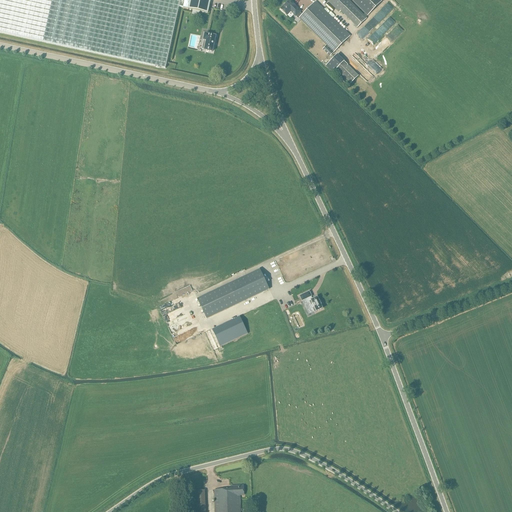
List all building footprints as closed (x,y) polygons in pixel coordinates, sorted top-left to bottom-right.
[(0,0),(0,31),(166,68),(179,6),(208,13),(210,0),(0,0)] [(341,11),(358,27),(367,19),(348,0),(327,0),(340,12),(341,11)] [(383,0),(350,0),(368,17),(384,0),(383,0)] [(291,11),(296,16),(300,11),(296,7),(296,6),(293,3),(291,4),(288,1),(281,9),(287,15),(291,11)] [(315,2),(300,18),(334,52),(350,36),(315,2)] [(216,36),(205,34),(203,40),(206,41),(204,50),(212,52),(215,42),(214,42),(216,36)] [(348,66),(347,67),(344,64),(346,62),(339,55),(327,66),(335,73),(337,71),(351,85),(359,77),(348,66)] [(361,74),(368,81),(373,76),(365,68),(363,70),(364,71),(361,74)] [(259,268),(197,298),(207,318),(269,288),(259,268)] [(309,290),(299,294),(302,300),(306,298),(307,301),(309,300),(310,304),(309,304),(312,309),(312,308),(314,311),(323,306),(321,303),(319,298),(317,294),(312,297),(311,295),(309,290)] [(238,338),(248,334),(241,320),(232,325),(238,338)] [(241,509),(240,495),(244,495),(243,485),(233,486),(233,489),(231,489),(214,490),(215,511),(242,511),(243,509),(241,509)] [(205,511),(205,490),(192,491),(192,511),(205,511)]
